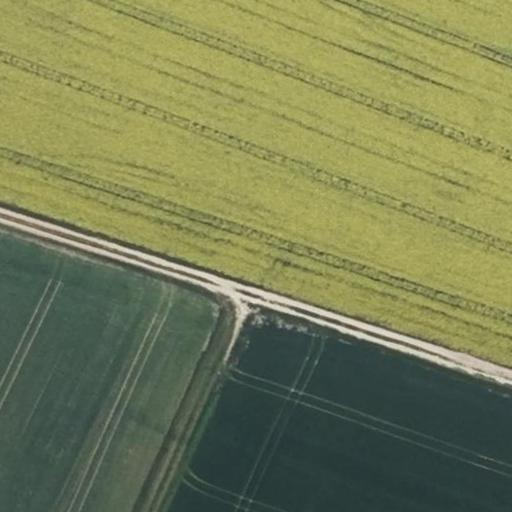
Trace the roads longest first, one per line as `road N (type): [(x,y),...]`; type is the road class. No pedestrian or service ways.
road 1 (track): [(0,210),(252,285),(511,378)]
road 2 (track): [(150,511),(252,285)]
